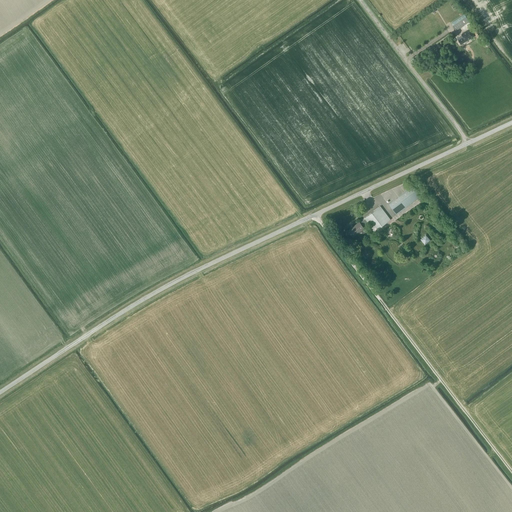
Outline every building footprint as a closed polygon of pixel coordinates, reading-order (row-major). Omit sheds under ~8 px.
[(456,30),(469,21),(465,17),(452,26),(456,30)] [(463,35),(457,38),(461,45),(474,37),(476,36),(478,39),(482,36),(478,29),(477,28),(473,30),(473,31),(472,31),(472,30),(471,29),(462,34),(463,35)] [(421,196),(413,185),(389,204),(397,214),(421,196)] [(375,232),(391,220),(381,206),(364,218),(365,220),(360,223),(359,222),(348,230),(353,237),(364,229),(364,228),(369,224),(375,232)] [(426,235),(420,239),(425,245),(430,240),(426,235)]
